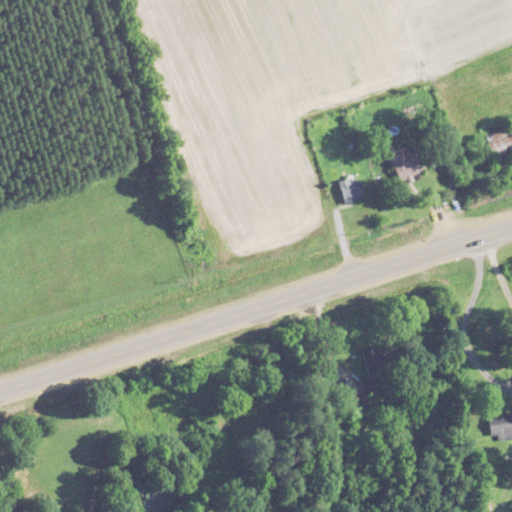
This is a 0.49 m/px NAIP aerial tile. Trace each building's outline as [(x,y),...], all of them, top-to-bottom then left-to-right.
[(496,161),(511,155),(511,130),(510,125),(486,133),(496,161)] [(425,170),(417,153),(406,158),(403,152),(390,158),(401,181),(425,170)] [(365,197),(359,176),(338,182),(345,203),(365,197)] [(370,386),(394,379),(385,346),(361,353),(370,386)] [(356,413),(370,405),(361,390),(348,398),(356,413)] [(188,397),(193,436),(218,434),(214,395),(188,397)] [(511,412),(491,415),(494,441),(511,438),(511,412)]
